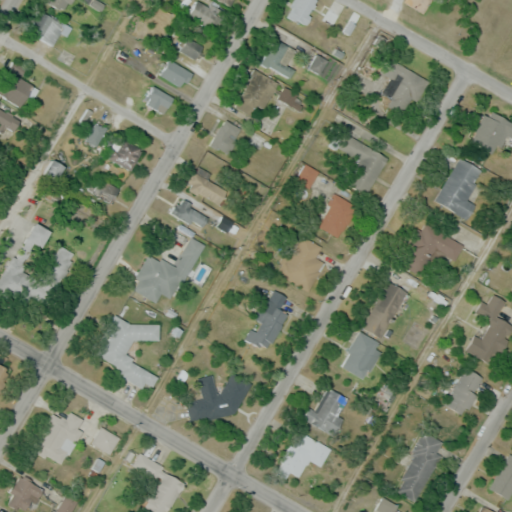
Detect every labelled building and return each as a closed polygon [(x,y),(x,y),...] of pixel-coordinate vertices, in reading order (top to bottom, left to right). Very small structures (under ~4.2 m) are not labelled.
[(46,0),(63,11),(69,0),(46,0)] [(296,0),(287,9),(300,23),(318,4),(313,0),(296,0)] [(191,2),(191,22),(218,22),(218,2),(191,2)] [(66,35),(71,26),(40,9),(28,31),(52,44),(59,32),(66,35)] [(177,48),(193,59),(202,46),(186,35),(177,48)] [(294,68),(286,64),(295,48),(273,36),(258,61),(288,78),(294,68)] [(180,86),(189,70),(168,58),(158,74),(180,86)] [(426,79),(390,58),(376,83),(388,90),(381,103),(405,117),(426,79)] [(32,88),(7,68),(0,77),(0,93),(17,107),(32,88)] [(262,108),(277,81),(253,68),(232,105),(250,115),(256,104),(262,108)] [(162,113),(172,98),(154,86),(144,101),(162,113)] [(291,102),(295,91),(281,86),(277,98),(291,102)] [(12,131),(20,120),(0,107),(0,131),(1,132),(5,126),(12,131)] [(511,120),(487,108),(469,142),(494,154),(504,134),(511,137),(511,120)] [(227,154),(240,128),(222,118),(209,144),(227,154)] [(344,182),(366,193),(385,156),(344,134),(335,151),(355,161),(344,182)] [(127,170),(141,152),(125,139),(111,157),(127,170)] [(467,218),(475,203),(465,198),(481,169),(458,156),(434,200),(467,218)] [(56,177),(64,166),(52,158),(44,170),(56,177)] [(215,205),(225,191),(195,170),(185,184),(215,205)] [(120,190),(90,175),(83,188),(113,203),(120,190)] [(355,206),(334,193),(316,224),(337,237),(355,206)] [(193,205),(179,197),(170,212),(185,220),(193,205)] [(49,229),(29,220),(0,285),(0,292),(16,299),(40,247),(41,247),(49,229)] [(442,253),(453,260),(462,246),(427,222),(400,261),(425,278),(442,253)] [(202,242),(189,236),(175,266),(147,252),(129,288),(156,301),(160,291),(174,298),(202,242)] [(362,326),(380,337),(406,290),(388,280),(362,326)] [(244,339),(268,350),(286,312),(279,309),(285,296),(268,288),(244,339)] [(489,365),(511,331),(511,325),(495,314),(504,301),(492,293),(481,309),(492,316),(469,350),(489,365)] [(158,323),(129,322),(113,314),(105,329),(105,337),(98,351),(98,361),(150,387),(157,374),(121,356),(130,339),(158,340),(158,323)] [(381,343),(358,331),(339,365),(363,378),(381,343)] [(481,375),(461,367),(444,406),(465,415),(481,375)] [(201,399),(185,402),(188,420),(244,411),(238,376),(224,379),(225,388),(215,390),(212,374),(198,376),(201,399)] [(333,435),(342,418),(335,414),(344,396),(326,386),(314,409),(308,406),(302,419),(333,435)] [(51,412),(31,448),(60,464),(85,420),(69,411),(64,419),(51,412)] [(90,442),(108,454),(118,438),(101,426),(90,442)] [(306,459),(321,465),(329,446),(294,431),(276,472),(286,476),(288,471),(299,476),(306,459)] [(416,501),(443,442),(421,432),(394,490),(416,501)] [(508,499),(511,491),(511,454),(506,452),(488,488),(508,499)] [(165,511),(184,479),(137,454),(130,467),(154,480),(140,507),(149,511),(165,511)] [(42,488),(18,474),(4,497),(27,511),(42,488)] [(55,511),(68,511),(75,500),(65,494),(55,511)]
